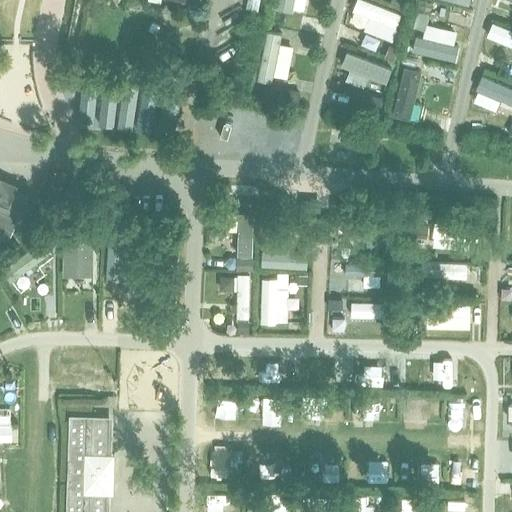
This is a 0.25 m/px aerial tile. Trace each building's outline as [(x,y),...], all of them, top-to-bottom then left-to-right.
[(88,37),(90,0),(87,0),(77,0),(75,36),(88,37)] [(351,0),(344,21),(360,27),(364,15),(392,25),(397,10),(371,0),(351,0)] [(419,0),(415,12),(418,13),(428,16),(432,4),(419,0)] [(115,9),(114,20),(130,21),(131,10),(115,9)] [(418,13),(414,28),(426,31),(430,17),(428,16),(418,13)] [(511,46),(511,26),(489,16),(481,34),(511,46)] [(412,34),(409,50),(452,57),(455,42),(412,34)] [(256,74),(284,76),(288,38),(259,35),(256,74)] [(389,45),(385,57),(394,60),(399,48),(389,45)] [(337,71),(353,78),(357,67),(382,76),(388,62),(347,46),(337,71)] [(405,56),(403,64),(417,67),(418,59),(405,56)] [(64,105),(105,87),(99,74),(59,92),(64,105)] [(473,89),(481,91),(478,105),(511,114),(511,108),(511,84),(476,75),(473,89)] [(400,79),(393,106),(406,109),(413,83),(400,79)] [(102,92),(85,97),(91,116),(111,109),(114,118),(157,104),(153,90),(131,97),(128,89),(104,97),(102,92)] [(238,117),(248,120),(250,112),(217,101),(202,144),(226,153),(238,117)] [(256,108),(238,151),(253,157),(271,114),(256,108)] [(278,109),(263,155),(279,160),(294,114),(278,109)] [(124,169),(121,184),(145,188),(147,174),(124,169)] [(32,209),(36,199),(14,190),(15,186),(0,179),(0,236),(1,237),(12,213),(27,219),(32,209)] [(233,254),(246,254),(249,210),(235,210),(233,254)] [(427,220),(426,244),(462,246),(463,222),(427,220)] [(119,230),(104,229),(101,274),(116,275),(119,230)] [(380,255),(380,233),(363,233),(364,255),(380,255)] [(58,272),(87,272),(88,238),(58,238),(58,272)] [(297,266),(298,252),(290,252),(290,240),(261,239),(259,264),(297,266)] [(489,267),(490,241),(481,240),(480,266),(489,267)] [(12,274),(47,252),(40,241),(5,264),(12,274)] [(237,258),(236,271),(254,271),(255,259),(237,258)] [(427,262),(430,280),(464,275),(461,258),(427,262)] [(357,273),(357,283),(373,284),(374,265),(341,264),(341,272),(357,273)] [(398,264),(384,264),(384,274),(398,274),(398,264)] [(295,274),(294,283),(307,284),(308,274),(295,274)] [(283,320),(284,278),(257,277),(256,320),(283,320)] [(209,304),(219,306),(222,287),(212,286),(209,304)] [(342,298),(329,298),(329,308),(342,308),(342,298)] [(329,316),(329,325),(376,325),(376,298),(347,298),(347,316),(329,316)] [(448,337),(463,337),(464,303),(423,301),(422,324),(449,326),(448,337)] [(249,320),(238,320),(238,333),(249,333),(249,320)] [(95,353),(57,354),(57,388),(78,388),(77,378),(95,378),(95,353)] [(448,382),(450,361),(432,359),(430,381),(448,382)] [(205,421),(227,422),(229,389),(206,388),(205,421)] [(400,429),(417,430),(418,396),(402,395),(400,429)] [(345,423),(358,426),(362,400),(350,397),(345,423)] [(281,426),(281,402),(269,402),(269,426),(281,426)] [(298,402),(298,421),(316,421),(317,402),(298,402)] [(0,437),(8,438),(9,408),(0,407),(0,437)] [(114,474),(115,454),(111,454),(107,454),(107,453),(108,442),(108,421),(94,421),(71,420),(67,511),(105,511),(106,511),(106,493),(114,493),(114,474)] [(201,496),(200,511),(215,511),(216,497),(201,496)] [(464,511),(465,496),(454,496),(453,511),(464,511)] [(245,500),(243,511),(262,511),(264,503),(245,500)]
